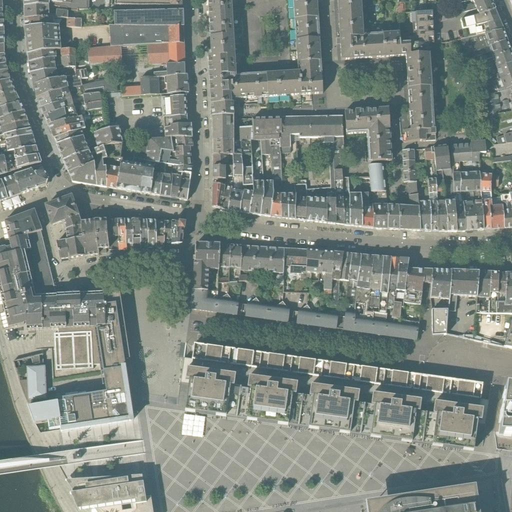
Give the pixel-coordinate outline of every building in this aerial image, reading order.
[(24,0),(24,7),(49,6),(56,7),(66,9),(68,11),(78,12),(78,10),(91,11),(91,0),(24,0)] [(259,98),(269,98),(280,97),(291,96),(301,96),(323,94),(322,76),(325,76),(325,72),(321,72),(300,73),(298,73),(289,73),(279,74),(268,74),(257,75),(247,76),(236,76),(235,66),(235,56),(234,37),(232,18),(231,0),(208,0),(209,15),(220,15),(220,18),(209,19),(210,37),(221,36),(222,38),(210,38),(212,57),(208,57),(209,68),(211,99),(231,99),(231,98),(236,98),(236,100),(238,100),(248,99),(259,98)] [(319,43),(319,34),(318,24),(318,15),(317,6),(316,0),(293,0),(294,7),(294,16),(295,26),(296,35),(296,45),(297,54),(297,64),(298,73),(300,73),(321,72),(321,62),(320,53),(319,43)] [(363,36),(361,0),(337,0),(338,1),(339,11),(339,21),(340,32),(340,39),(337,39),(337,43),(340,43),(342,61),(363,59),(372,59),(381,58),(390,58),(388,35),(379,35),(371,36),(363,36)] [(489,0),(472,0),(473,4),(463,7),(464,12),(476,9),(478,14),(493,9),(489,0)] [(24,20),(54,19),(56,19),(61,19),(63,19),(67,19),(68,19),(68,13),(57,11),(56,7),(49,6),(24,7),(24,20)] [(503,32),(493,9),(478,14),(460,19),(462,29),(474,27),(476,37),(503,32)] [(114,26),(183,28),(183,12),(114,14),(114,26)] [(432,23),(431,12),(417,13),(409,14),(409,24),(412,24),(432,23)] [(24,29),(59,28),(59,27),(59,25),(61,19),(56,19),(54,19),(24,20),(24,29)] [(82,29),(82,20),(68,19),(67,19),(66,28),(82,29)] [(432,23),(412,24),(412,34),(433,33),(432,23)] [(148,46),(184,45),(183,28),(114,26),(109,26),(110,39),(111,48),(122,47),(148,46)] [(60,51),(61,50),(59,28),(24,29),(27,55),(56,51),(60,51)] [(503,32),(476,37),(461,40),(462,48),(471,47),(473,53),(489,48),(506,42),(503,32)] [(433,33),(412,34),(413,44),(429,44),(433,44),(433,33)] [(408,89),(409,99),(409,110),(410,120),(410,131),(405,131),(405,143),(435,141),(435,130),(434,130),(434,129),(433,119),(432,108),(432,98),(431,87),(431,77),(430,65),(430,59),(429,59),(429,56),(429,44),(413,44),(400,45),(400,34),(388,35),(390,58),(401,57),(406,57),(406,61),(407,66),(407,78),(408,89)] [(475,65),(493,59),(510,53),(506,42),(489,48),(491,53),(474,59),(475,65)] [(184,45),(148,46),(149,66),(168,66),(185,66),(184,45)] [(119,64),(120,64),(120,68),(123,68),(122,47),(111,48),(88,49),(89,59),(89,65),(119,64)] [(61,50),(60,51),(61,58),(57,59),(56,51),(27,55),(29,64),(66,60),(75,60),(75,50),(61,50)] [(487,72),(511,64),(511,58),(510,53),(493,59),(494,64),(485,66),(487,72)] [(30,74),(76,68),(75,60),(66,60),(29,64),(30,74)] [(511,64),(487,72),(492,83),(511,76),(511,64)] [(36,99),(82,87),(81,80),(88,79),(86,66),(76,68),(76,78),(33,87),(36,99)] [(185,76),(185,73),(185,66),(168,66),(168,72),(154,73),(154,75),(155,79),(141,80),(141,86),(121,87),(121,92),(122,98),(159,96),(159,92),(158,79),(163,78),(185,76)] [(120,68),(120,80),(133,80),(132,67),(123,68),(120,68)] [(30,74),(33,87),(76,78),(76,68),(30,74)] [(0,83),(9,81),(7,71),(0,72),(0,83)] [(167,94),(186,95),(188,94),(187,76),(185,76),(163,78),(164,84),(167,84),(167,94)] [(507,91),(511,89),(511,76),(492,83),(481,87),(481,99),(507,91)] [(0,109),(20,103),(16,97),(13,91),(9,81),(0,83),(0,109)] [(36,99),(41,110),(71,98),(83,96),(100,94),(117,93),(115,81),(99,83),(82,87),(36,99)] [(511,104),(511,105),(507,91),(481,99),(485,120),(494,117),(511,115),(511,116),(511,104)] [(84,103),(73,105),(71,98),(41,110),(44,118),(63,111),(74,108),(85,106),(86,106),(101,103),(100,94),(83,96),(84,103)] [(165,127),(187,125),(185,99),(186,99),(186,97),(161,98),(162,118),(164,118),(165,127)] [(231,103),(231,99),(211,99),(211,105),(211,113),(211,116),(212,116),(222,116),(224,116),(233,116),(233,115),(234,114),(233,113),(233,109),(239,108),(239,103),(233,103),(231,103)] [(0,120),(24,113),(24,112),(20,104),(20,103),(0,109),(0,120)] [(48,126),(78,118),(82,117),(90,115),(88,112),(102,109),(101,103),(86,106),(85,106),(74,108),(63,111),(44,118),(48,126)] [(356,134),(367,134),(367,140),(368,151),(368,163),(392,161),(391,150),(390,139),(390,134),(393,134),(392,124),(389,124),(388,109),(365,111),(355,111),(345,112),(346,135),(356,134)] [(0,120),(0,129),(27,122),(24,113),(0,120)] [(212,116),(211,116),(212,142),(234,141),(234,117),(234,114),(233,115),(233,116),(224,116),(222,116),(212,116)] [(51,133),(84,124),(91,120),(90,115),(82,117),(78,118),(48,126),(51,133)] [(502,130),(511,127),(511,116),(511,115),(494,117),(495,121),(499,120),(500,124),(498,125),(498,129),(499,131),(501,130),(502,130)] [(334,171),(342,170),(340,150),(343,150),(344,150),(342,117),(281,119),(282,135),(280,135),(281,154),(291,154),(291,148),(290,136),(299,136),(299,139),(318,139),(318,144),(329,145),(331,189),(307,190),(307,199),(306,222),(327,224),(326,194),(335,193),(334,171)] [(272,135),(280,135),(279,119),(272,119),(250,120),(250,128),(251,141),(261,140),(270,140),(270,135),(272,135)] [(4,136),(30,130),(27,122),(0,129),(0,134),(2,134),(2,136),(4,136)] [(51,133),(53,139),(86,130),(84,124),(51,133)] [(165,138),(192,138),(191,125),(187,125),(165,127),(165,138)] [(511,127),(502,130),(501,130),(503,137),(496,139),(498,145),(511,144),(511,139),(511,136),(511,127)] [(104,159),(107,159),(104,147),(114,144),(122,144),(119,128),(92,134),(98,148),(94,149),(98,160),(94,162),(95,162),(104,159)] [(250,128),(238,128),(238,141),(251,141),(250,128)] [(5,141),(6,141),(32,136),(30,130),(4,136),(5,141)] [(53,139),(56,146),(84,136),(83,131),(86,130),(53,139)] [(281,219),(282,195),(281,185),(282,181),(281,154),(280,135),(272,135),(270,135),(270,140),(270,155),(273,182),(272,183),(273,194),(270,218),(281,219)] [(7,152),(19,150),(35,147),(32,136),(6,141),(7,152)] [(63,162),(88,150),(83,137),(85,137),(84,136),(56,146),(56,147),(57,147),(58,151),(58,152),(59,152),(60,156),(61,157),(62,161),(63,162)] [(174,167),(175,162),(169,161),(171,153),(174,154),(173,149),(171,139),(175,139),(177,148),(174,149),(189,148),(192,148),(192,138),(165,138),(149,138),(145,162),(165,165),(174,167)] [(270,140),(261,140),(261,156),(270,155),(270,140)] [(232,155),(242,155),(251,155),(251,141),(238,141),(234,141),(212,142),(213,155),(232,155)] [(472,163),(479,162),(479,155),(485,154),(485,142),(470,143),(470,145),(472,163)] [(451,164),(459,164),(472,163),(470,145),(450,146),(451,163),(451,164)] [(35,147),(19,150),(7,152),(4,152),(5,157),(9,173),(19,169),(22,168),(41,164),(38,156),(35,147)] [(442,171),(450,170),(447,147),(430,149),(431,150),(431,155),(434,154),(435,160),(436,172),(442,171)] [(175,158),(190,158),(189,148),(174,149),(175,158)] [(94,162),(88,150),(63,162),(68,173),(94,162)] [(402,161),(414,161),(414,150),(402,151),(402,161)] [(431,150),(425,150),(425,161),(435,160),(434,154),(431,155),(431,150)] [(0,176),(1,176),(9,173),(5,157),(4,152),(0,152),(0,176)] [(225,167),(233,167),(232,155),(213,155),(213,167),(225,167)] [(228,211),(239,213),(243,193),(244,192),(243,179),(243,168),(242,155),(232,155),(233,167),(234,178),(234,179),(232,188),(231,191),(228,211)] [(174,167),(191,168),(190,158),(175,158),(175,162),(174,167)] [(96,187),(106,189),(107,167),(105,167),(103,167),(103,160),(107,159),(104,159),(95,162),(95,170),(96,187)] [(403,172),(415,172),(414,161),(402,161),(403,172)] [(68,173),(71,180),(95,170),(95,162),(94,162),(68,173)] [(116,190),(139,194),(144,167),(121,163),(120,169),(116,190)] [(465,232),(462,203),(461,194),(460,174),(459,164),(451,164),(452,175),(453,194),(453,197),(456,233),(465,232)] [(387,230),(387,206),(382,166),(368,166),(369,178),(372,196),(372,207),(373,230),(387,230)] [(31,170),(31,172),(33,176),(44,172),(42,167),(31,170)] [(106,189),(116,190),(120,169),(107,167),(106,189)] [(139,194),(149,196),(153,168),(144,167),(139,194)] [(213,179),(225,178),(225,167),(213,167),(213,179)] [(225,178),(234,178),(233,167),(225,167),(225,178)] [(149,196),(159,197),(163,176),(154,175),(154,169),(153,168),(149,196)] [(239,213),(250,215),(254,192),(253,183),(252,168),(243,168),(243,179),(244,192),(243,193),(239,213)] [(72,183),(96,187),(95,170),(71,180),(72,183)] [(335,225),(343,226),(343,178),(342,170),(334,171),(335,193),(335,225)] [(447,233),(445,203),(444,193),(443,177),(443,176),(442,171),(436,172),(435,172),(437,179),(435,180),(437,194),(437,203),(439,233),(447,233)] [(48,181),(44,172),(33,176),(31,172),(15,177),(18,185),(21,195),(46,186),(48,181)] [(408,183),(415,183),(415,172),(403,172),(403,183),(408,183)] [(170,199),(177,200),(182,174),(175,173),(176,177),(173,176),(170,199)] [(182,174),(177,200),(187,202),(191,174),(182,174)] [(470,193),(473,193),(472,174),(460,174),(461,194),(470,193)] [(159,197),(170,199),(173,176),(163,175),(163,176),(159,197)] [(483,231),(490,230),(489,208),(491,208),(491,200),(482,201),(481,193),(490,194),(490,186),(491,176),(479,175),(480,193),(480,194),(483,231)] [(490,186),(491,187),(498,187),(499,177),(491,176),(490,186)] [(8,200),(21,195),(18,185),(15,177),(1,182),(5,190),(8,200)] [(224,193),(225,187),(225,185),(220,184),(220,181),(225,182),(225,178),(213,179),(213,185),(213,194),(224,193)] [(358,228),(361,228),(361,178),(349,178),(349,227),(351,227),(353,227),(353,228),(358,228)] [(373,230),(372,207),(368,207),(368,196),(372,196),(369,178),(361,178),(361,228),(373,230)] [(437,194),(435,180),(427,180),(428,194),(437,194)] [(8,200),(5,190),(1,182),(0,182),(0,201),(0,202),(8,200)] [(250,215),(261,217),(264,184),(264,183),(253,183),(254,192),(250,215)] [(261,217),(270,218),(273,194),(272,183),(264,183),(264,184),(261,217)] [(405,208),(398,207),(400,231),(407,231),(420,232),(416,204),(415,183),(408,183),(410,208),(405,208)] [(228,211),(231,191),(232,188),(225,187),(224,193),(221,210),(228,211)] [(214,209),(221,210),(224,193),(213,194),(212,205),(214,209)] [(327,224),(335,225),(335,193),(326,194),(327,224)] [(480,194),(480,193),(473,193),(474,202),(475,232),(483,231),(480,194)] [(431,233),(439,233),(437,203),(437,194),(428,194),(428,203),(431,233)] [(295,221),(306,222),(307,199),(296,199),(296,195),(295,221)] [(80,224),(78,215),(71,197),(46,207),(52,226),(62,222),(65,231),(66,231),(81,226),(80,224)] [(447,233),(456,233),(453,197),(451,197),(451,199),(449,199),(449,202),(445,203),(447,233)] [(490,230),(503,229),(501,212),(501,206),(500,198),(491,199),(491,200),(491,208),(489,208),(490,230)] [(475,232),(474,202),(471,202),(462,203),(465,232),(475,232)] [(431,233),(428,203),(416,204),(420,232),(431,233)] [(387,230),(400,231),(398,207),(387,206),(387,230)] [(103,373),(105,385),(133,380),(120,293),(106,295),(107,299),(104,300),(103,294),(56,296),(49,268),(41,232),(42,231),(35,211),(4,222),(11,248),(6,249),(5,248),(0,248),(0,294),(8,329),(24,325),(24,324),(26,324),(26,331),(57,330),(58,334),(54,334),(56,372),(93,370),(93,366),(99,366),(101,373),(103,373)] [(511,228),(511,211),(503,212),(501,212),(503,229),(511,228)] [(133,240),(133,235),(132,221),(124,222),(127,251),(133,251),(133,240)] [(140,240),(140,235),(139,221),(132,221),(133,235),(133,240),(140,240)] [(98,250),(97,238),(94,222),(80,224),(81,226),(66,231),(67,241),(56,243),(60,261),(70,259),(99,255),(98,250)] [(97,238),(98,250),(106,249),(106,250),(108,249),(108,251),(109,251),(108,238),(106,222),(94,222),(97,238)] [(119,251),(118,237),(117,222),(106,222),(108,238),(109,251),(119,251)] [(119,251),(127,251),(124,222),(117,222),(118,237),(119,251)] [(147,235),(156,235),(154,222),(146,222),(147,235)] [(156,235),(164,235),(164,223),(154,222),(156,235)] [(172,247),(179,246),(181,243),(184,228),(181,224),(171,224),(172,235),(172,247)] [(142,250),(148,249),(147,235),(140,235),(140,240),(142,250)] [(148,249),(156,248),(156,235),(147,235),(148,249)] [(156,248),(164,247),(164,235),(156,235),(156,248)] [(133,251),(142,250),(140,240),(133,240),(133,251)] [(195,245),(194,270),(193,292),(208,292),(209,271),(219,271),(219,269),(220,246),(195,245)] [(219,269),(229,269),(230,247),(220,246),(219,269)] [(229,269),(241,270),(241,247),(230,247),(229,269)] [(284,267),(290,268),(306,269),(307,251),(241,247),(241,270),(241,272),(283,275),(284,267)] [(311,275),(319,275),(321,253),(307,251),(306,269),(290,268),(290,275),(300,276),(300,282),(311,282),(311,275)] [(324,296),(331,296),(334,254),(321,253),(319,275),(327,276),(327,281),(325,280),(324,296)] [(346,303),(346,300),(339,299),(339,282),(342,255),(334,254),(331,296),(331,306),(338,307),(339,303),(346,303)] [(339,282),(348,283),(352,256),(342,255),(339,282)] [(354,282),(357,283),(361,256),(352,256),(348,283),(348,287),(354,288),(354,282)] [(363,311),(368,312),(374,258),(361,256),(357,283),(357,290),(355,304),(364,305),(363,311)] [(379,312),(379,303),(383,258),(374,258),(368,312),(379,312)] [(383,258),(380,294),(379,303),(379,312),(386,313),(387,308),(388,297),(391,259),(383,258)] [(396,292),(397,292),(397,287),(399,260),(391,259),(388,297),(388,298),(387,308),(387,306),(393,305),(394,303),(395,303),(396,292)] [(403,293),(404,293),(407,271),(408,263),(407,260),(399,260),(397,287),(397,292),(403,293)] [(426,271),(407,271),(405,293),(404,304),(420,307),(423,286),(425,287),(431,287),(432,273),(431,273),(431,272),(426,271)] [(449,301),(449,297),(451,272),(439,272),(434,272),(434,271),(431,271),(431,272),(431,273),(432,273),(431,287),(430,299),(449,301)] [(457,297),(476,299),(478,272),(469,272),(468,272),(462,272),(461,271),(461,272),(451,272),(449,297),(457,297)] [(496,315),(497,304),(489,303),(491,273),(478,272),(476,299),(476,315),(496,315)] [(489,303),(497,304),(498,273),(491,273),(489,303)] [(502,306),(505,306),(506,274),(498,273),(497,304),(502,304),(502,306)] [(191,310),(216,313),(218,303),(207,301),(208,292),(193,292),(191,310)] [(216,313),(237,316),(239,304),(233,303),(227,295),(220,301),(218,301),(218,303),(216,313)] [(444,335),(444,336),(446,336),(446,335),(447,336),(448,312),(455,312),(457,297),(449,297),(449,301),(448,311),(432,311),(432,333),(433,332),(444,335)] [(245,317),(267,320),(269,308),(262,307),(256,299),(249,305),(247,305),(247,306),(245,317)] [(267,320),(288,323),(290,311),(288,310),(283,303),(275,309),(269,308),(267,320)] [(392,318),(394,318),(400,319),(401,309),(401,304),(395,303),(394,303),(393,305),(393,310),(392,318)] [(511,316),(511,317),(503,348),(507,349),(511,349),(511,306),(505,306),(502,306),(502,304),(497,304),(496,315),(511,316)] [(296,324),(316,327),(318,314),(313,314),(307,306),(300,312),(298,312),(296,324)] [(343,331),(353,332),(355,315),(345,313),(345,318),(343,331)] [(336,330),(343,331),(345,318),(318,314),(316,327),(336,330)] [(353,332),(370,335),(373,317),(355,315),(353,332)] [(370,335),(384,337),(386,319),(373,317),(370,335)] [(398,339),(401,321),(401,319),(400,319),(394,318),(394,320),(386,319),(384,337),(398,339)] [(401,321),(398,339),(416,341),(419,324),(401,321)] [(485,432),(487,412),(489,401),(480,400),(482,385),(448,380),(431,378),(388,372),(365,369),(321,363),(300,360),(260,354),(238,351),(194,345),(192,360),(187,360),(184,359),(180,384),(178,398),(177,405),(185,407),(228,412),(250,415),(293,421),(314,424),(357,430),(380,433),(422,439),(438,442),(474,447),(482,448),(485,432)] [(133,383),(133,380),(105,385),(105,386),(106,392),(56,400),(56,401),(59,401),(59,403),(43,404),(43,399),(45,399),(44,374),(25,375),(26,381),(19,382),(34,424),(47,423),(49,430),(60,429),(61,433),(130,423),(130,418),(133,418),(132,414),(138,414),(136,401),(134,391),(133,383)] [(511,388),(505,388),(498,436),(511,437),(511,388)] [(74,481),(65,481),(71,491),(70,491),(82,511),(152,511),(151,498),(145,498),(143,485),(143,480),(142,477),(74,481)] [(478,511),(477,500),(476,494),(377,507),(377,511),(478,511)]
